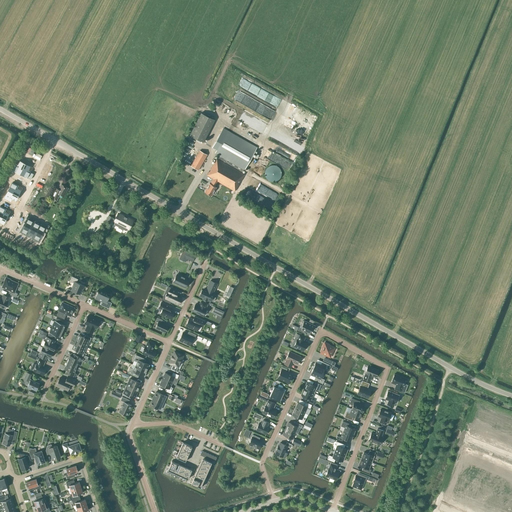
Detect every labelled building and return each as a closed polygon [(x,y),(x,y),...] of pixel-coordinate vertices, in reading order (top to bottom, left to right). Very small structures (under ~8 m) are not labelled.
[(214,120),(201,113),(189,136),(203,142),(214,120)] [(210,183),(205,192),(211,196),(216,187),(215,186),(218,181),(235,191),(244,174),(241,172),(243,169),(244,169),(257,148),(223,129),(212,147),(217,150),(215,153),(219,155),(207,175),(213,179),(210,184),(210,183)] [(198,170),(207,155),(199,151),(191,166),(198,170)] [(269,158),(275,161),(277,158),(279,160),(281,156),(273,151),(269,158)] [(15,163),(12,169),(20,173),(25,164),(20,161),(18,164),(15,163)] [(25,164),(20,173),(27,178),(31,171),(28,170),(30,166),(25,164)] [(265,171),(265,173),(265,176),(266,178),(267,180),(269,181),(272,182),(274,182),(276,181),(278,180),(280,178),(281,176),(281,173),(281,171),(280,169),(278,167),(276,166),(274,165),(272,165),(269,166),(267,167),(266,169),(265,171)] [(12,182),(8,190),(18,195),(20,190),(17,188),(18,186),(12,182)] [(275,200),(278,193),(253,182),(250,188),(275,200)] [(55,189),(52,195),(51,198),(55,200),(56,198),(58,198),(60,195),(63,197),(68,188),(61,184),(58,191),(55,189)] [(8,190),(4,197),(10,201),(11,199),(15,200),(18,195),(8,190)] [(127,228),(128,229),(133,221),(127,218),(127,217),(126,218),(124,217),(125,216),(124,216),(124,217),(118,214),(115,219),(112,218),(108,215),(106,221),(107,222),(109,223),(111,220),(114,221),(115,222),(114,225),(115,224),(120,227),(122,225),(127,228)] [(27,217),(19,232),(38,242),(46,227),(27,217)] [(187,259),(192,262),(195,256),(190,253),(189,256),(187,255),(188,252),(183,250),(179,259),(184,261),(186,258),(187,259)] [(188,280),(176,274),(173,282),(185,288),(188,280)] [(73,291),(80,294),(85,286),(76,282),(78,279),(72,276),(70,280),(74,281),(71,290),(67,289),(66,292),(72,295),(73,291)] [(10,279),(6,278),(4,282),(5,282),(2,287),(10,290),(8,294),(16,297),(17,293),(14,292),(18,284),(10,280),(10,279)] [(217,284),(210,281),(207,287),(208,287),(206,290),(204,289),(203,291),(201,290),(199,296),(203,298),(203,299),(207,300),(210,301),(211,300),(213,301),(215,298),(212,296),(214,293),(213,293),(215,287),(216,287),(217,284)] [(176,291),(168,287),(162,299),(170,303),(170,301),(177,304),(181,297),(175,294),(176,291)] [(100,293),(98,292),(94,298),(101,301),(100,304),(109,309),(112,303),(107,301),(109,297),(106,295),(107,294),(101,292),(100,293)] [(9,297),(3,295),(2,298),(3,298),(2,300),(0,298),(0,306),(5,309),(8,302),(7,302),(9,297)] [(170,310),(172,307),(161,302),(159,308),(162,309),(160,314),(171,319),(174,312),(170,310)] [(207,304),(201,302),(200,304),(199,306),(195,304),(192,311),(203,316),(206,309),(205,308),(207,304)] [(67,304),(67,305),(62,303),(56,316),(64,319),(66,314),(70,315),(74,308),(70,306),(67,304)] [(224,312),(215,308),(212,313),(222,318),(224,312)] [(99,321),(88,316),(87,317),(86,317),(84,321),(85,322),(84,323),(87,325),(85,330),(92,333),(94,328),(96,329),(99,321)] [(202,327),(204,321),(194,316),(193,319),(189,318),(186,325),(197,331),(199,326),(202,327)] [(163,320),(157,317),(156,320),(158,321),(155,328),(165,332),(168,326),(161,322),(163,320)] [(55,321),(52,327),(63,332),(66,326),(60,323),(62,320),(56,318),(55,321),(54,320),(54,321),(55,321)] [(312,330),(314,326),(304,321),(302,326),(301,329),(299,328),(298,331),(306,335),(307,332),(309,333),(311,330),(312,330)] [(61,338),(60,337),(63,332),(52,327),(49,333),(49,332),(49,333),(48,336),(54,338),(55,335),(60,338),(61,338)] [(195,338),(196,335),(190,332),(189,335),(182,332),(179,340),(190,345),(194,338),(195,338)] [(144,337),(137,334),(134,341),(141,344),(144,337)] [(78,340),(77,342),(87,347),(91,338),(85,335),(84,337),(79,335),(77,340),(78,340)] [(296,336),(291,347),(296,349),(297,348),(303,350),(306,344),(302,342),(303,340),(305,337),(299,335),(298,338),(296,336)] [(47,338),(43,347),(53,351),(56,345),(53,344),(54,341),(47,338)] [(148,341),(145,347),(145,346),(142,353),(153,358),(156,351),(152,349),(153,348),(155,344),(148,341)] [(83,356),(85,352),(87,347),(77,342),(76,345),(75,344),(73,349),(78,351),(77,353),(83,356)] [(329,345),(324,343),(322,347),(323,348),(321,353),(330,357),(334,348),(329,345)] [(48,356),(50,357),(53,351),(43,347),(39,356),(46,359),(48,356)] [(182,359),(183,355),(174,351),(172,356),(172,355),(171,359),(169,363),(173,365),(171,369),(176,372),(178,367),(179,364),(180,364),(181,364),(183,360),(182,359)] [(300,357),(297,356),(289,352),(286,359),(287,359),(284,364),(291,367),(293,362),(297,364),(300,357)] [(70,356),(67,362),(77,366),(80,360),(82,362),(84,358),(74,354),(72,357),(70,356)] [(144,358),(136,355),(133,360),(137,362),(136,366),(146,370),(147,369),(148,369),(150,365),(142,361),(143,358),(144,359),(144,358)] [(45,361),(39,358),(33,371),(43,375),(47,368),(43,366),(45,361)] [(77,366),(67,362),(64,368),(67,370),(65,372),(75,377),(77,374),(74,372),(77,366)] [(315,363),(313,368),(322,373),(324,368),(329,369),(330,365),(322,362),(320,365),(315,363)] [(146,370),(136,366),(134,369),(130,367),(127,373),(136,377),(136,376),(135,376),(137,373),(144,377),(146,373),(145,372),(146,370)] [(378,370),(368,366),(365,373),(363,379),(370,381),(372,375),(376,377),(378,370)] [(322,373),(313,368),(310,374),(315,376),(314,380),(322,384),(324,379),(320,378),(322,373)] [(293,374),(281,369),(277,379),(288,384),(293,374)] [(32,374),(26,372),(23,379),(24,379),(28,381),(29,381),(30,381),(27,387),(36,391),(40,383),(30,379),(32,374)] [(172,376),(165,372),(162,378),(172,383),(175,377),(177,378),(178,375),(173,372),(172,376)] [(182,372),(178,380),(184,383),(186,378),(183,377),(184,373),(182,372)] [(406,378),(394,374),(391,383),(396,385),(394,389),(405,393),(408,385),(404,383),(406,378)] [(67,376),(67,377),(68,377),(67,381),(60,378),(56,386),(68,391),(70,386),(73,387),(76,380),(67,376)] [(141,383),(130,378),(127,385),(138,390),(141,383)] [(172,383),(162,378),(159,384),(166,388),(165,391),(170,393),(173,388),(170,387),(172,383)] [(369,384),(362,381),(360,386),(357,394),(368,398),(371,390),(367,389),(369,384)] [(307,382),(304,388),(314,393),(315,389),(318,391),(321,385),(315,382),(314,385),(307,382)] [(138,390),(127,385),(122,395),(130,398),(131,395),(135,397),(138,390)] [(277,388),(274,387),(273,387),(275,388),(271,396),(270,396),(269,396),(280,401),(282,396),(282,397),(285,390),(278,386),(277,388)] [(314,400),(311,399),(314,393),(304,388),(301,395),(308,398),(307,401),(313,404),(314,400)] [(399,395),(388,391),(384,399),(388,400),(386,405),(393,407),(395,403),(396,403),(399,395)] [(160,409),(166,396),(156,392),(150,405),(158,409),(158,408),(160,409)] [(129,400),(122,397),(120,400),(124,402),(119,412),(126,416),(131,405),(128,403),(129,400)] [(359,401),(352,398),(349,404),(353,405),(351,409),(362,413),(364,407),(357,404),(359,401)] [(273,409),(275,404),(268,400),(266,406),(265,406),(262,413),(273,418),(276,411),(273,409)] [(297,402),(295,409),(305,413),(307,407),(310,409),(312,405),(305,402),(303,405),(297,402)] [(381,408),(378,416),(382,417),(380,422),(385,425),(387,420),(388,420),(389,419),(392,421),(394,415),(391,413),(381,408)] [(305,413),(295,409),(292,415),(299,418),(298,421),(303,424),(306,418),(303,417),(305,413)] [(362,413),(351,409),(350,413),(346,412),(344,417),(352,420),(353,417),(359,419),(362,413)] [(269,422),(263,420),(261,424),(259,423),(256,430),(266,434),(268,428),(266,427),(266,425),(267,426),(269,422)] [(349,424),(343,421),(341,424),(345,426),(343,431),(353,435),(355,429),(348,427),(349,424)] [(286,427),(286,429),(295,433),(298,434),(300,428),(301,428),(302,425),(297,423),(296,425),(288,422),(286,427)] [(5,433),(2,444),(9,445),(10,443),(14,444),(16,436),(14,435),(15,432),(12,431),(12,430),(8,429),(7,433),(5,433)] [(295,433),(286,429),(285,430),(285,429),(285,430),(283,435),(292,439),(295,433)] [(375,434),(371,433),(368,441),(380,445),(383,437),(381,437),(383,431),(378,429),(375,434)] [(353,435),(343,431),(341,437),(337,435),(336,438),(342,441),(343,438),(351,441),(353,435)] [(260,438),(253,434),(249,444),(259,449),(262,441),(259,440),(260,438)] [(302,442),(294,438),(292,443),(299,446),(302,442)] [(78,442),(75,443),(68,446),(67,443),(62,445),(65,452),(69,451),(70,453),(70,454),(71,453),(74,452),(74,453),(78,452),(77,451),(81,450),(79,442),(78,442)] [(183,442),(181,447),(188,451),(189,450),(190,451),(191,449),(192,446),(183,442)] [(276,451),(275,454),(283,457),(285,458),(287,453),(285,452),(287,446),(291,448),(292,445),(286,442),(285,445),(280,443),(279,445),(278,445),(276,451)] [(344,444),(337,442),(335,445),(337,446),(334,451),(345,456),(347,449),(344,448),(344,447),(343,447),(344,444)] [(51,444),(49,445),(47,445),(46,450),(47,454),(47,455),(50,453),(53,459),(60,457),(59,453),(58,449),(58,450),(56,445),(56,446),(52,447),(51,444)] [(181,447),(178,452),(186,456),(186,455),(188,456),(189,454),(190,451),(189,450),(188,451),(181,447)] [(41,451),(39,451),(37,452),(35,448),(33,449),(29,448),(29,451),(31,459),(35,458),(37,464),(37,465),(38,464),(40,464),(43,463),(45,462),(44,458),(44,457),(43,454),(42,455),(41,451),(41,450),(41,451)] [(375,452),(370,450),(369,453),(367,453),(364,452),(361,458),(371,463),(375,452)] [(345,456),(334,451),(332,457),(329,455),(327,459),(334,462),(335,459),(343,462),(345,456)] [(178,452),(176,457),(184,461),(185,462),(186,459),(188,456),(186,455),(186,456),(178,452)] [(29,455),(26,455),(19,453),(20,458),(18,459),(22,470),(29,467),(27,462),(31,460),(29,455)] [(201,461),(200,464),(201,465),(201,464),(209,468),(212,463),(204,459),(202,458),(201,461)] [(371,463),(361,458),(359,465),(362,466),(363,468),(362,470),(369,473),(371,470),(369,469),(371,463)] [(172,461),(167,470),(172,472),(176,464),(176,463),(174,462),(172,461)] [(176,464),(172,472),(177,475),(181,467),(181,465),(179,464),(176,463),(176,464)] [(199,466),(198,469),(199,469),(207,473),(209,468),(201,464),(201,465),(200,464),(199,466)] [(328,469),(325,476),(336,480),(338,473),(335,471),(337,466),(330,464),(328,469)] [(72,467),(71,467),(70,467),(66,469),(67,472),(65,473),(67,478),(73,477),(72,474),(74,473),(78,471),(77,469),(77,467),(76,465),(72,467)] [(181,467),(177,475),(182,477),(186,469),(186,467),(184,466),(181,465),(181,467)] [(186,469),(182,477),(188,479),(191,471),(192,470),(189,469),(186,467),(186,469)] [(197,471),(195,474),(197,474),(205,478),(207,473),(199,469),(198,469),(197,471)] [(54,481),(52,474),(44,476),(47,487),(51,486),(50,482),(54,481)] [(194,476),(193,479),(195,479),(203,483),(205,478),(197,474),(195,474),(194,476)] [(361,477),(356,475),(354,479),(355,480),(353,486),(357,488),(356,488),(361,490),(363,485),(362,485),(365,479),(368,480),(369,478),(369,476),(363,474),(361,477)] [(32,480),(31,480),(30,481),(26,482),(27,484),(27,486),(28,486),(28,488),(32,487),(34,486),(35,489),(41,487),(39,482),(37,482),(36,479),(32,480)] [(192,481),(191,483),(200,488),(203,483),(195,479),(193,479),(192,481)] [(80,484),(79,482),(73,483),(72,480),(66,482),(68,488),(70,487),(71,490),(81,487),(80,484)] [(74,496),(77,495),(83,493),(82,490),(81,487),(71,490),(72,494),(70,494),(72,500),(75,499),(74,496)] [(36,497),(37,500),(34,501),(35,506),(46,503),(44,498),(44,497),(42,498),(42,495),(36,497)] [(2,506),(0,506),(0,508),(3,508),(2,507),(12,504),(10,498),(1,502),(2,506)] [(76,505),(77,508),(87,504),(86,502),(85,502),(85,499),(76,502),(75,499),(72,500),(74,505),(76,505)] [(46,503),(35,506),(37,511),(40,511),(45,511),(47,511),(46,509),(46,508),(44,504),(46,503)]
